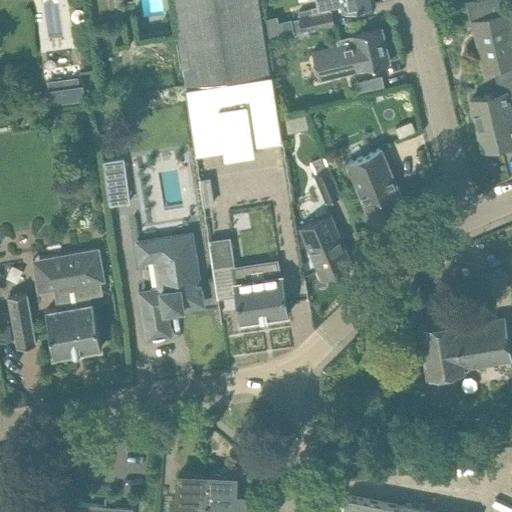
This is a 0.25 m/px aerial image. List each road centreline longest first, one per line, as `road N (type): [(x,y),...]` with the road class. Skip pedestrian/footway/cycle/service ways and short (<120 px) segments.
road 1 (tertiary): [(0,427),(288,374)]
road 2 (tertiary): [(288,374),(419,246),(463,219)]
road 3 (residential): [(414,0),(463,219)]
road 4 (unclassified): [(292,511),(288,374)]
